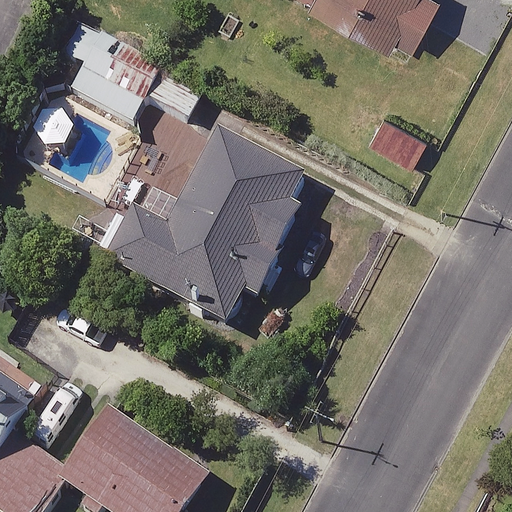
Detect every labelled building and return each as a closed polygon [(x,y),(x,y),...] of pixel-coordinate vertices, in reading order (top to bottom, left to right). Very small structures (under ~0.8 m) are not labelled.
[(310,0),(407,55),(438,0),(310,0)] [(206,100),(83,31),(69,57),(90,68),(76,93),(135,126),(150,100),(193,124),(206,100)] [(430,136),(392,114),(375,143),(413,165),(430,136)] [(249,295),(265,303),(311,213),(300,207),(310,186),(219,141),(172,235),(137,218),(111,269),(231,329),(249,295)] [(83,330),(39,308),(27,332),(71,354),(83,330)] [(0,457),(37,403),(0,378),(0,457)] [(189,511),(210,482),(104,410),(64,469),(19,438),(0,464),(0,511),(51,511),(67,488),(101,511),(189,511)]
